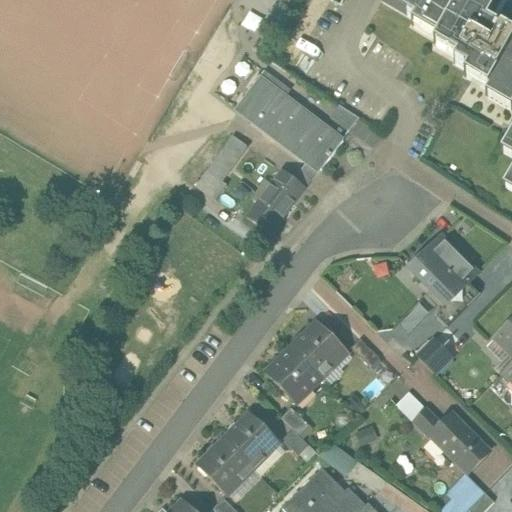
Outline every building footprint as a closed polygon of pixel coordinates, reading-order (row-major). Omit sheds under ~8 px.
[(437,40),(461,0),(385,0),(384,2),(415,20),(412,26),(437,40)] [(485,0),(461,0),(437,40),(434,45),(457,58),(454,63),(468,71),(465,76),(489,90),(486,96),(511,110),(511,109),(511,37),(488,24),(498,7),(485,0)] [(298,83),(272,64),(260,79),(286,99),(298,83)] [(342,142),(323,127),(286,99),(260,79),(238,108),(321,171),(343,142),(342,142)] [(359,120),(339,106),(323,127),(342,142),(359,120)] [(511,133),(502,151),(511,156),(511,172),(504,186),(511,190),(511,133)] [(234,138),(207,173),(220,183),(221,182),(246,147),(234,138)] [(314,172),(307,166),(299,177),(306,182),(314,172)] [(220,183),(207,173),(196,188),(216,202),(227,187),(221,182),(220,183)] [(305,191),(281,173),(264,196),(287,214),(305,191)] [(287,214),(264,196),(246,219),(270,237),(287,214)] [(441,239),(410,270),(446,307),(469,284),(478,276),(441,239)] [(403,279),(395,287),(406,297),(412,290),(406,284),(407,283),(403,279)] [(469,284),(446,307),(435,317),(439,321),(438,321),(447,329),(480,296),(469,284)] [(511,323),(494,342),(511,359),(511,323)] [(348,356),(317,325),(291,351),(322,382),(348,356)] [(381,362),(361,341),(352,351),(372,371),(381,362)] [(435,342),(418,359),(426,367),(443,350),(435,342)] [(443,350),(426,367),(435,376),(452,359),(443,350)] [(322,382),(291,351),(265,376),(296,408),(322,382)] [(511,364),(501,376),(511,386),(508,390),(511,394),(511,364)] [(308,429),(291,412),(282,421),(294,433),(299,438),(308,429)] [(249,416),(224,442),(255,473),(281,447),(249,416)] [(451,416),(431,437),(469,475),(489,455),(451,416)] [(299,438),(294,433),(283,444),(299,460),(310,448),(299,438)] [(224,442),(197,470),(228,501),(255,473),(224,442)] [(337,442),(324,455),(345,477),(358,465),(337,442)] [(322,472),(283,511),(284,511),(311,511),(312,511),(361,511),(365,509),(348,492),(343,497),(335,488),(337,486),(322,472)] [(469,511),(484,496),(465,478),(448,496),(465,511),(469,511)] [(484,496),(469,511),(485,511),(494,503),(486,495),(484,496)] [(231,511),(223,503),(215,511),(214,511),(231,511)]
